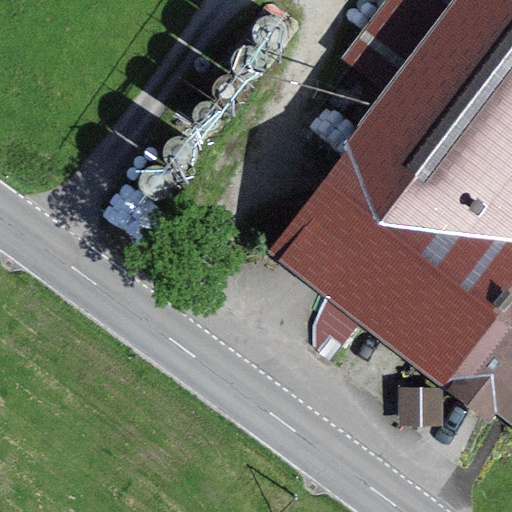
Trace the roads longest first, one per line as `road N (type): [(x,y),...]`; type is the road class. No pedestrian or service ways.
road 1 (secondary): [(409,511),(0,216)]
road 2 (track): [(29,237),(215,0)]
